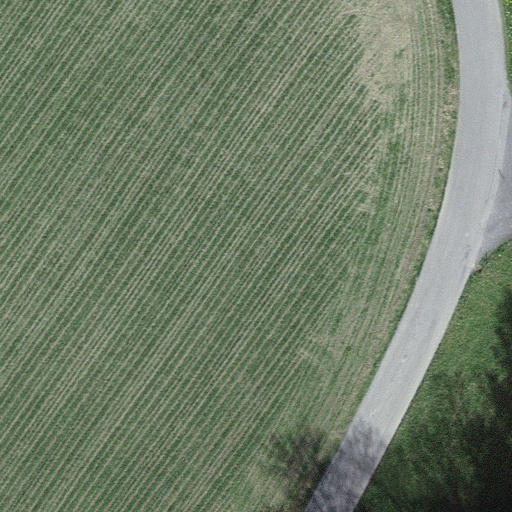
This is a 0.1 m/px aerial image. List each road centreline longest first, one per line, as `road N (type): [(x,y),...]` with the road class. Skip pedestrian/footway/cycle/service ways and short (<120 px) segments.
road 1 (unclassified): [(326,511),(454,258),(480,178)]
road 2 (unclassified): [(480,178),(474,0)]
